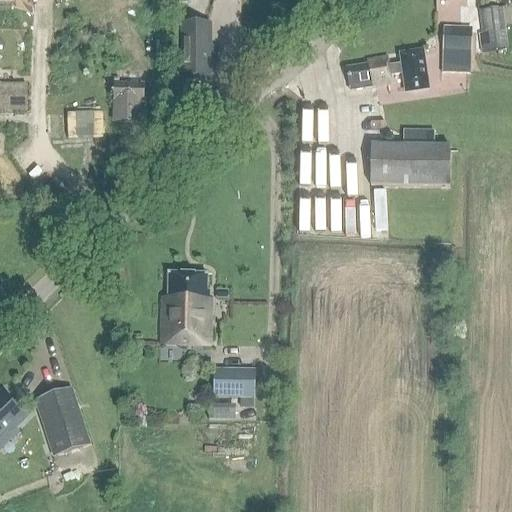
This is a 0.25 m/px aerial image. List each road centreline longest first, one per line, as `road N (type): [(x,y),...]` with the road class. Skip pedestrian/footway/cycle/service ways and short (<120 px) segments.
road 1 (unclassified): [(0,334),(360,0)]
road 2 (track): [(246,99),(267,120),(274,145),(266,416)]
